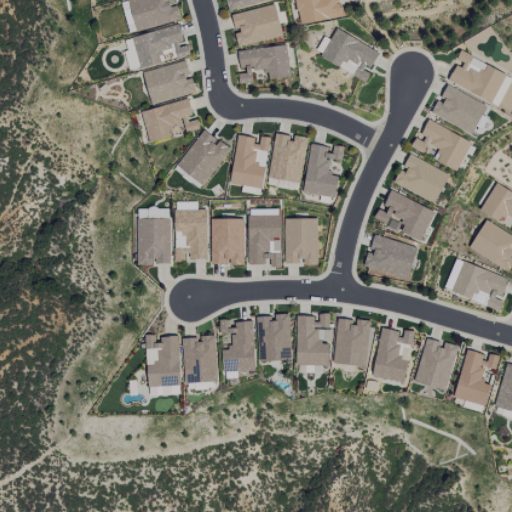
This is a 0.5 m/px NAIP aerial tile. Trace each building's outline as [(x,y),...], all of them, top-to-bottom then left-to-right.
[(126,32),(179,20),(176,4),(173,4),(172,0),(122,0),(119,1),(126,32)] [(294,0),(298,23),(341,18),(338,0),(294,0)] [(282,36),(273,4),(229,15),(237,47),(282,36)] [(128,70),(189,56),(186,43),(182,43),(178,25),(123,38),(126,51),(123,51),(128,70)] [(378,53),(335,28),(319,57),(364,82),(370,72),(368,70),(378,53)] [(289,77),(286,45),(237,51),(239,71),(237,72),(238,83),(252,82),(251,72),(267,70),(268,79),(289,77)] [(141,72),(150,104),(194,93),(190,76),(189,77),(185,61),(141,72)] [(430,114),(471,135),(486,105),(444,84),(430,114)] [(140,111),(148,143),(169,137),(167,129),(182,125),(184,133),(198,129),(195,118),(192,118),(187,99),(140,111)] [(470,142),(426,119),(418,137),(415,136),(409,147),(455,171),(470,142)] [(216,139),(200,129),(175,167),(204,185),(227,147),(216,140),(216,139)] [(228,184),(260,189),(268,138),(257,136),(256,138),(236,135),(228,184)] [(301,193),(334,198),(338,175),(327,173),(329,159),(340,161),(342,147),(332,145),(331,149),(308,145),(301,193)] [(392,183),(433,204),(448,175),(409,154),(400,171),(399,169),(392,183)] [(478,211),(497,221),(501,214),(511,219),(511,225),(509,231),(511,232),(511,193),(493,183),(478,211)] [(434,211),(389,191),(380,209),(378,207),(372,219),(395,230),(398,223),(389,219),(390,216),(404,223),(400,232),(420,242),(434,211)] [(246,265),(256,265),(256,268),(279,268),(279,209),(246,210),(246,265)] [(208,219),(209,264),(226,264),(226,265),(242,265),(241,218),(208,219)] [(283,219),(284,264),(301,264),(316,264),(316,218),(283,219)] [(467,248),(506,271),(511,261),(511,236),(484,220),(467,248)] [(416,247),(373,234),(368,251),(367,251),(362,266),(406,279),(416,247)] [(511,280),(454,259),(443,289),(498,310),(504,293),(510,294),(511,287),(511,280)] [(289,360),(287,314),(271,315),(271,316),(253,317),(253,321),(230,322),(230,319),(218,320),(218,335),(228,335),(229,350),(219,350),(221,372),(255,370),(255,362),(289,360)] [(295,316),(294,365),(306,365),(306,372),(320,372),(320,366),(327,366),(327,344),(323,343),(324,328),(328,328),(328,314),(315,314),(315,316),(295,316)] [(369,320),(353,319),(353,320),(336,319),(332,364),(367,367),(371,328),(368,328),(369,320)] [(371,377),(402,382),(406,361),(397,359),(400,344),(410,346),(412,331),(400,329),(399,332),(379,328),(371,377)] [(146,386),(178,385),(176,336),(156,337),(156,335),(144,335),(146,386)] [(412,383),(444,391),(456,346),(423,337),(412,383)] [(452,398),(484,406),(489,383),(478,381),(482,366),(494,369),(498,356),(485,353),(485,354),(464,349),(452,398)] [(511,364),(503,363),(492,407),(511,411),(511,364)] [(178,387),(148,387),(148,395),(178,395),(178,387)]
